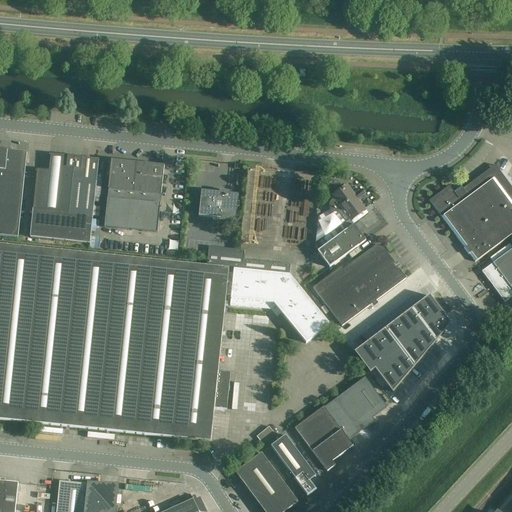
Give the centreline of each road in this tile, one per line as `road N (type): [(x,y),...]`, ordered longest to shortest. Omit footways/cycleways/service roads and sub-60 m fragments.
road 1 (secondary): [(483,52),(0,24)]
road 2 (unclassified): [(327,511),(461,360),(473,330),(466,302),(400,209),(400,166)]
road 3 (unclassified): [(0,124),(400,166)]
road 4 (unclassified): [(225,511),(191,472),(0,450)]
road 5 (unclassified): [(400,166),(438,162),(466,138),(479,104),(483,52)]
road 6 (unknown): [(202,479),(311,388)]
